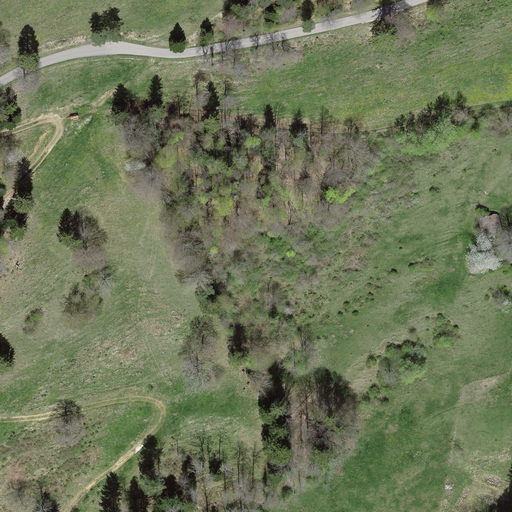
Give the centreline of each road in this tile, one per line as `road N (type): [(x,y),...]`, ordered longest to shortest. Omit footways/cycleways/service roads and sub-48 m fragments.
road 1 (track): [(0,133),(106,108),(172,106),(331,132),(511,102)]
road 2 (unclassified): [(409,0),(325,28),(184,52),(63,55),(0,81)]
road 3 (track): [(67,511),(156,431),(164,408),(152,397),(103,400),(42,419),(0,418)]
